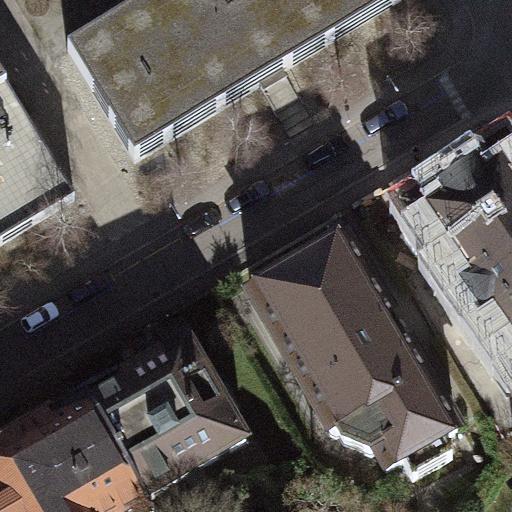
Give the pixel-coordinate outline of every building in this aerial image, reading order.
[(155,0),(66,54),(133,165),(401,0),(155,0)] [(0,80),(0,246),(74,201),(0,80)] [(511,165),(505,155),(489,157),(462,174),(461,184),(414,215),(444,259),(439,262),(481,325),(477,328),(511,380),(511,165)] [(375,453),(386,474),(402,464),(413,482),(451,460),(440,442),(456,433),(346,243),(248,299),(328,436),(369,457),(375,453)] [(246,445),(185,339),(83,397),(145,503),(246,445)] [(149,511),(145,503),(83,397),(0,444),(0,511),(149,511)]
